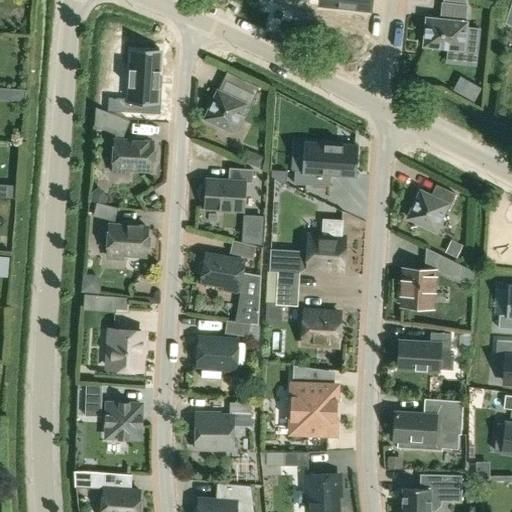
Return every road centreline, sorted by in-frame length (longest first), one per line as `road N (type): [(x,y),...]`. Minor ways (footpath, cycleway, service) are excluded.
road 1 (residential): [(45,511),(45,321),(74,0)]
road 2 (residential): [(193,19),(165,389),(168,511)]
road 3 (residential): [(388,112),(368,397),(372,511)]
road 4 (residential): [(388,112),(193,19)]
road 5 (residential): [(511,175),(388,112)]
